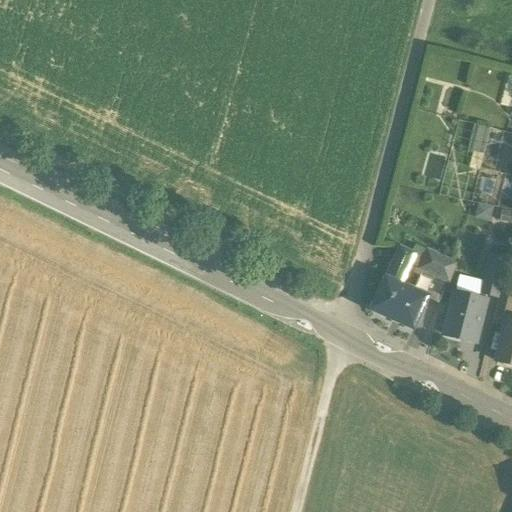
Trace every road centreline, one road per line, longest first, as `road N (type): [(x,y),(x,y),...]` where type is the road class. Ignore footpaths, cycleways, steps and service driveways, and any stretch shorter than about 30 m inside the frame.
road 1 (tertiary): [(0,171),(511,424)]
road 2 (track): [(429,0),(295,511)]
